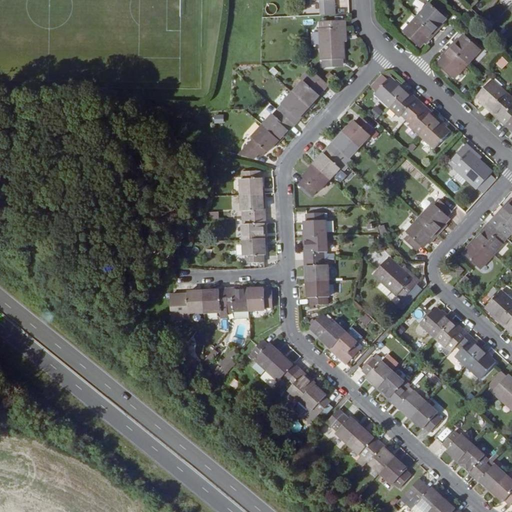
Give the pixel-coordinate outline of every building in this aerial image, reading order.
[(430,4),(417,18),(435,36),(441,30),(439,28),(447,19),(430,4)] [(431,41),(435,36),(417,18),(403,33),(419,49),(429,39),(431,41)] [(344,59),(343,29),(346,29),(345,21),(320,22),(322,60),(344,59)] [(454,43),(449,49),(468,66),(481,51),(465,36),(457,45),(454,43)] [(454,80),(468,66),(449,49),(444,54),(446,56),(438,65),(454,80)] [(502,70),(508,63),(501,57),(495,64),(502,70)] [(304,82),(294,93),(309,107),(320,96),(318,94),(323,89),(324,90),(329,85),(316,73),(306,83),(304,82)] [(375,95),(391,109),(406,92),(408,90),(402,85),(400,87),(391,78),(389,80),(383,75),(372,88),(377,93),(375,95)] [(490,113),(492,111),(507,95),(492,81),(477,98),(486,106),(484,108),(490,113)] [(406,121),(410,117),(423,103),(418,99),(416,100),(406,92),(391,109),(401,118),(402,117),(406,121)] [(285,108),(281,113),(296,125),(300,121),(298,120),(309,107),(294,93),(282,106),(285,108)] [(501,123),(505,127),(511,119),(511,98),(507,95),(492,111),(502,121),(501,123)] [(410,126),(420,136),(436,119),(427,110),(428,109),(423,103),(410,117),(415,121),(410,126)] [(375,120),(383,113),(377,105),(369,113),(375,120)] [(274,116),(264,126),(281,142),(296,125),(281,113),(277,118),(274,116)] [(221,124),(222,115),(213,115),(213,123),(221,124)] [(370,136),(375,140),(380,134),(361,117),(356,122),(355,121),(345,133),(360,147),(370,136)] [(438,117),(436,119),(420,136),(436,150),(451,132),(441,124),(443,122),(438,117)] [(274,148),(281,142),(264,126),(253,139),(254,140),(246,149),(239,155),(257,160),(266,151),(268,153),(273,147),(274,148)] [(353,162),(349,159),(360,147),(345,133),(334,144),(332,143),(327,148),(348,167),(353,162)] [(493,173),(475,156),(477,154),(467,144),(449,164),(482,194),(495,179),(491,175),(493,173)] [(344,172),(348,167),(327,148),(323,153),(323,154),(313,165),(330,181),(333,177),(340,169),(344,172)] [(319,193),(330,181),(313,165),(308,170),(310,172),(304,178),(305,180),(299,186),(312,197),(318,191),(319,193)] [(340,169),(333,177),(341,184),(348,176),(344,172),(340,169)] [(263,194),(262,179),(260,179),(260,172),(243,172),(243,180),(242,180),(243,195),(263,194)] [(446,196),(435,186),(431,190),(443,200),(446,196)] [(247,219),(266,218),(266,211),(264,211),(263,194),(243,195),(243,212),(247,212),(247,219)] [(433,204),(420,218),(439,235),(444,229),(443,228),(451,219),(448,217),(453,213),(440,200),(435,205),(433,204)] [(490,224),(507,239),(511,235),(511,215),(506,210),(496,220),(495,219),(490,224)] [(306,238),(327,237),(327,221),(325,221),(324,214),(307,215),(307,222),(305,222),(306,238)] [(265,224),(266,224),(266,218),(247,219),(248,225),(244,225),(245,241),(265,240),(265,224)] [(434,241),(439,235),(420,218),(407,232),(409,234),(404,240),(417,252),(423,246),(424,248),(432,239),(434,241)] [(494,255),(504,245),(503,244),(507,239),(490,224),(485,229),(487,230),(478,240),(494,255)] [(305,260),(324,259),(324,252),(328,252),(327,237),(306,238),(307,253),(305,253),(305,260)] [(494,255),(478,240),(476,239),(471,244),(472,246),(464,255),(481,270),(494,255)] [(264,263),(264,256),(266,256),(265,240),(245,241),(245,256),(247,256),(247,264),(264,263)] [(420,294),(414,288),(420,282),(414,276),(412,278),(389,258),(374,275),(384,283),(379,289),(388,297),(393,291),(403,301),(404,299),(410,305),(420,294)] [(309,283),(329,281),(328,259),(324,259),(305,260),(305,266),(308,266),(309,283)] [(464,271),(456,264),(450,271),(458,278),(464,271)] [(311,306),(328,305),(328,298),(330,298),(329,281),(309,283),(309,299),(311,299),(311,306)] [(426,287),(420,282),(414,288),(420,294),(426,287)] [(220,290),(220,291),(204,292),(204,314),(220,313),(220,319),(228,318),(227,313),(227,289),(220,290)] [(234,289),(227,289),(227,313),(234,313),(234,312),(235,312),(235,317),(238,319),(250,319),(250,311),(249,290),(234,291),(234,289)] [(265,291),(265,290),(249,290),(250,311),(266,310),(266,309),(273,308),(272,291),(265,291)] [(495,320),(499,323),(501,321),(511,309),(511,300),(501,291),(486,308),(496,317),(495,320)] [(190,314),(204,314),(204,292),(188,292),(188,295),(171,295),(172,319),(190,319),(190,314)] [(410,305),(404,299),(403,301),(399,305),(405,310),(410,305)] [(448,316),(447,318),(437,308),(421,325),(436,339),(451,322),(453,320),(448,316)] [(511,309),(501,321),(511,331),(510,333),(511,334),(511,309)] [(332,350),(333,349),(347,333),(335,322),(333,323),(323,315),(321,317),(320,316),(309,328),(320,338),(332,350)] [(442,352),(448,357),(457,347),(469,334),(463,329),(461,331),(451,322),(436,339),(446,348),(442,352)] [(358,344),(358,343),(347,333),(333,349),(343,359),(342,360),(348,365),(363,348),(358,344)] [(482,350),(471,340),(473,338),(469,334),(457,347),(461,351),(456,357),(466,367),(482,350)] [(270,344),(269,346),(264,341),(251,354),(257,359),(256,360),(267,370),(281,354),(270,344)] [(496,363),(487,354),(489,352),(484,348),(482,350),(466,367),(481,380),(496,363)] [(221,367),(225,370),(238,355),(235,352),(221,367)] [(299,369),(295,364),(293,366),(281,354),(267,370),(261,376),(272,386),(275,386),(279,382),(281,383),(279,385),(282,388),(286,384),(299,369)] [(384,361),(378,355),(363,371),(368,376),(367,378),(380,389),(394,373),(393,372),(399,365),(388,356),(384,361)] [(300,401),(315,386),(304,375),(305,374),(299,369),(286,384),(291,388),(289,391),(300,401)] [(511,379),(508,376),(507,377),(502,372),(489,386),(494,391),(494,392),(511,409),(511,379)] [(394,406),(408,391),(412,386),(406,381),(405,382),(394,373),(380,389),(390,399),(389,401),(394,406)] [(319,416),(331,403),(326,398),(326,397),(315,386),(300,401),(312,413),(314,411),(319,416)] [(427,403),(415,392),(412,395),(408,391),(394,406),(399,410),(400,408),(412,419),(427,403)] [(412,419),(424,430),(425,429),(430,433),(442,420),(437,415),(439,414),(427,403),(412,419)] [(328,423),(338,432),(336,434),(349,445),(363,430),(351,418),(349,419),(339,410),(328,423)] [(368,457),(381,443),(376,438),(374,440),(363,430),(349,445),(360,455),(363,452),(368,457)] [(460,462),(474,446),(462,435),(461,436),(456,432),(443,445),(448,450),(448,451),(460,462)] [(384,449),(385,447),(381,443),(368,457),(373,461),(370,464),(381,475),(396,459),(384,449)] [(487,456),(486,457),(474,446),(460,462),(465,467),(464,469),(475,478),(492,460),(487,456)] [(501,456),(498,453),(492,460),(495,463),(501,456)] [(400,489),(412,477),(406,471),(407,470),(396,459),(381,475),(393,486),(394,484),(400,489)] [(492,492),(507,476),(495,465),(496,464),(495,463),(492,460),(475,478),(479,483),(480,481),(492,492)] [(511,505),(511,480),(507,476),(492,492),(504,503),(506,502),(511,507),(511,505)] [(425,485),(414,498),(419,503),(418,504),(425,511),(432,511),(444,500),(432,488),(430,490),(425,485)] [(460,511),(456,509),(455,510),(444,500),(432,511),(460,511)]
